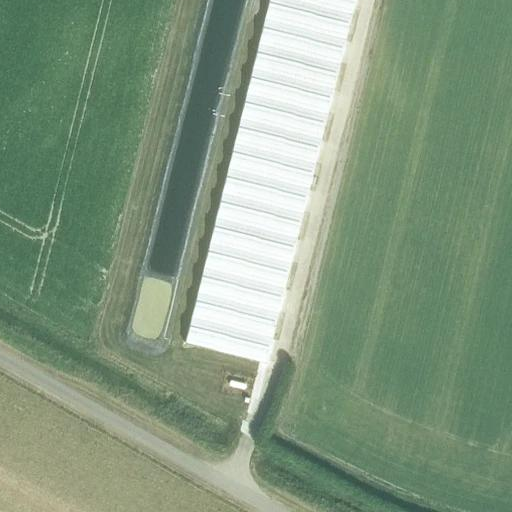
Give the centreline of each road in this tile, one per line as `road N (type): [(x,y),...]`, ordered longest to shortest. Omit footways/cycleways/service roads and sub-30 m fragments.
road 1 (track): [(227,484),(280,355),(366,0)]
road 2 (unclassified): [(277,511),(0,356)]
